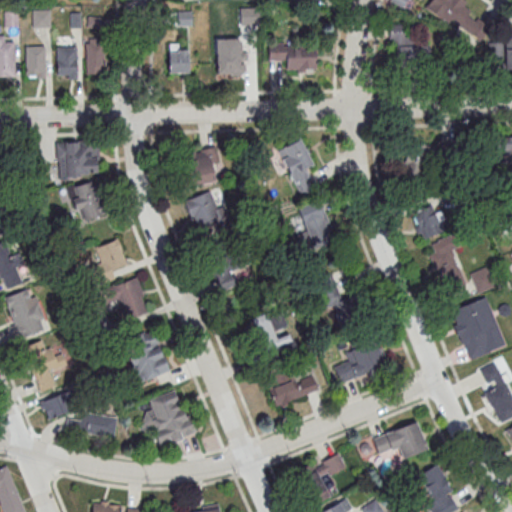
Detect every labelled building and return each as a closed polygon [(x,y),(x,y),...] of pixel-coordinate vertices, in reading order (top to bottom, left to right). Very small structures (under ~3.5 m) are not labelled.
[(418,0),(389,0),(412,12),(418,0)] [(471,9),(458,0),(430,0),(426,8),(468,38),(479,23),(467,15),(471,9)] [(49,27),(49,9),(32,9),(32,27),(49,27)] [(191,10),(176,10),(176,25),(191,25),(191,10)] [(428,63),(427,43),(411,43),(411,24),(388,24),(388,63),(428,63)] [(0,76),(13,77),(13,35),(0,35),(0,76)] [(511,70),(511,36),(488,36),(487,62),(503,62),(503,70),(511,70)] [(167,73),(188,73),(188,43),(167,43),(167,73)] [(315,69),(315,45),(268,44),(268,59),(285,60),(285,69),(315,69)] [(45,78),(45,45),(25,45),(25,78),(45,78)] [(76,45),(56,45),(56,78),(76,78),(76,45)] [(85,46),(85,74),(106,74),(106,46),(85,46)] [(211,50),(211,73),(239,73),(239,50),(211,50)] [(511,136),(493,136),(493,173),(511,173),(511,163),(511,162),(511,136)] [(313,165),(301,137),(277,148),(298,194),(314,187),(306,168),(313,165)] [(98,177),(97,140),(55,140),(56,177),(98,177)] [(422,184),(428,146),(408,143),(402,180),(422,184)] [(214,180),(210,149),(178,153),(182,185),(214,180)] [(77,220),(100,214),(91,181),(69,187),(77,220)] [(185,198),(194,228),(218,221),(209,191),(185,198)] [(299,207),(308,238),(331,232),(323,201),(299,207)] [(428,253),(444,291),(465,283),(451,250),(460,247),(454,233),(430,243),(433,251),(428,253)] [(116,267),(126,263),(116,238),(95,247),(100,261),(90,266),(97,283),(119,274),(116,267)] [(0,242),(0,287),(22,282),(10,240),(0,242)] [(235,285),(226,258),(209,264),(218,290),(235,285)] [(469,272),(476,292),(493,286),(485,266),(469,272)] [(334,322),(361,314),(354,292),(347,268),(320,276),(334,322)] [(125,319),(147,311),(136,277),(89,292),(95,309),(119,301),(125,319)] [(45,330),(31,287),(2,296),(15,339),(45,330)] [(450,309),(470,359),(497,348),(477,298),(450,309)] [(294,345),(289,332),(277,337),(267,311),(249,318),(263,357),(294,345)] [(121,339),(136,381),(168,371),(153,328),(121,339)] [(50,370),(70,365),(65,344),(44,350),(41,341),(23,346),(36,391),(54,386),(50,370)] [(334,364),(337,379),(385,370),(380,341),(344,348),(347,362),(334,364)] [(484,391),(496,422),(511,416),(511,395),(498,359),(479,367),(488,390),(484,391)] [(311,374),(293,379),(290,370),(264,378),(273,405),(317,391),(311,374)] [(146,398),(150,409),(137,414),(144,434),(154,431),(159,447),(194,435),(178,387),(146,398)] [(79,419),(66,418),(64,431),(113,437),(115,415),(80,411),(79,419)] [(427,448),(417,420),(373,436),(380,454),(399,447),(402,457),(427,448)] [(329,495),(320,477),(343,466),(337,452),(300,468),(315,501),(329,495)] [(0,465),(6,463),(24,511),(3,511),(0,503),(0,465)] [(430,511),(449,511),(459,507),(438,463),(418,473),(431,500),(426,503),(430,511)] [(318,511),(347,511),(342,500),(318,511)] [(118,511),(119,502),(90,502),(90,511),(118,511)] [(190,511),(218,511),(217,503),(201,505),(202,510),(190,511)]
